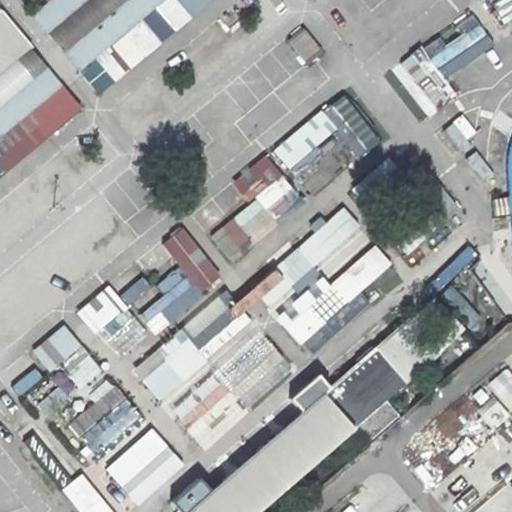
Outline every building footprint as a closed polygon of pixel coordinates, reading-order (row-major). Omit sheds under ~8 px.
[(17,0),(31,16),(49,0),(17,0)] [(164,0),(49,0),(31,16),(78,72),(164,0)] [(164,0),(78,72),(99,97),(214,0),(164,0)] [(279,0),(264,0),(271,10),(282,4),(279,0)] [(511,18),(511,0),(492,0),(490,2),(503,23),(511,18)] [(0,73),(30,49),(0,13),(0,73)] [(480,23),(430,59),(437,69),(487,33),(480,23)] [(305,29),(297,35),(317,58),(324,52),(305,29)] [(487,33),(437,69),(445,80),(495,44),(487,33)] [(297,35),(289,42),(308,65),(317,58),(297,35)] [(430,59),(422,47),(392,69),(428,118),(457,96),(445,80),(437,69),(430,59)] [(0,137),(61,86),(30,49),(0,73),(0,137)] [(61,86),(0,137),(0,177),(81,110),(61,86)] [(342,94),(331,103),(370,149),(381,141),(342,94)] [(331,103),(322,111),(328,119),(337,129),(345,139),(361,157),(370,149),(331,103)] [(274,151),(281,159),(328,119),(322,111),(274,151)] [(328,119),(281,159),(289,169),(337,129),(328,119)] [(337,129),(289,169),(298,179),(345,139),(337,129)] [(475,152),(466,159),(482,181),(491,174),(475,152)] [(266,156),(233,184),(249,202),(255,197),(282,174),(266,156)] [(305,202),(282,174),(255,197),(257,199),(263,207),(278,225),(305,202)] [(263,207),(257,199),(211,237),(218,245),(263,207)] [(425,201),(385,234),(404,256),(444,223),(425,201)] [(263,207),(218,245),(233,263),(278,225),(263,207)] [(345,209),(251,291),(266,308),(360,226),(345,209)] [(183,229),(173,237),(211,285),(221,277),(183,229)] [(173,237),(163,245),(201,293),(211,285),(173,237)] [(376,245),(284,327),(300,345),(392,263),(376,245)] [(475,255),(467,248),(427,289),(435,296),(475,255)] [(188,278),(140,315),(148,325),(196,287),(188,278)] [(78,311),(87,323),(119,298),(110,286),(78,311)] [(203,297),(196,287),(148,325),(156,334),(203,297)] [(441,351),(479,318),(456,291),(418,324),(441,351)] [(119,298),(87,323),(95,334),(128,309),(119,298)] [(237,303),(142,381),(159,402),(254,324),(237,303)] [(177,511),(254,511),(351,429),(366,446),(398,418),(383,401),(437,354),(408,319),(327,389),(315,375),(292,395),(288,399),(289,401),(300,413),(209,492),(197,478),(169,502),(177,511)] [(33,352),(41,362),(73,337),(65,326),(33,352)] [(73,337),(41,362),(49,372),(81,347),(73,337)] [(267,342),(177,421),(193,440),(283,360),(267,342)] [(115,387),(69,426),(93,454),(139,415),(115,387)] [(151,431),(106,470),(137,505),(182,465),(151,431)] [(33,434),(23,442),(64,491),(73,483),(33,434)] [(61,494),(77,511),(109,511),(79,478),(61,494)] [(474,511),(511,511),(498,494),(474,511)]
